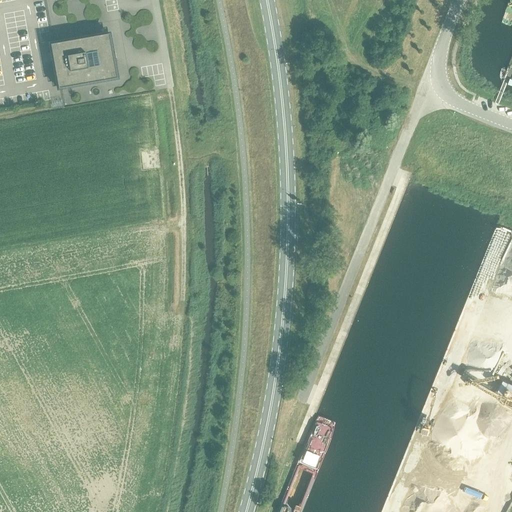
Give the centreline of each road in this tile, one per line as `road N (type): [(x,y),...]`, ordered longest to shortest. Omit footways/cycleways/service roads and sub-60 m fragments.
road 1 (primary): [(244,511),(270,410),(285,281),(285,139),(267,0)]
road 2 (unclassified): [(297,415),(407,124),(434,80)]
road 3 (track): [(183,306),(178,141),(152,0)]
